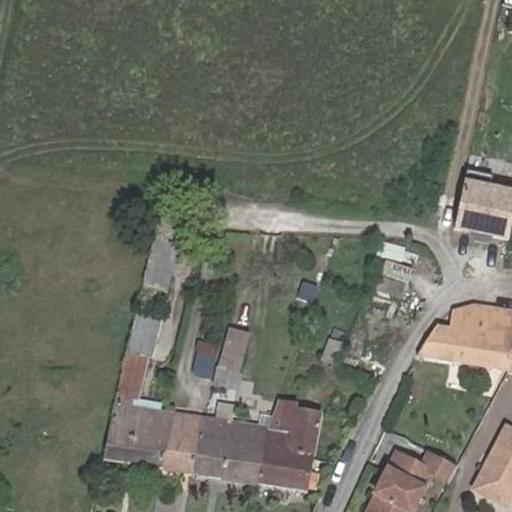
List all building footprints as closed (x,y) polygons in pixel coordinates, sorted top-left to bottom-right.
[(182,221),(159,216),(141,294),(156,298),(158,289),(166,291),(182,221)] [(380,242),(376,257),(402,263),(405,248),(380,242)] [(385,262),(381,274),(406,284),(411,272),(385,262)] [(400,300),(405,286),(379,277),(375,291),(400,300)] [(511,357),(511,314),(471,309),(452,314),(449,330),(436,328),(416,358),(509,373),(511,357)] [(239,391),(255,327),(244,324),(244,320),(236,318),(235,322),(230,321),(214,384),(239,391)] [(135,319),(127,356),(147,361),(153,362),(162,325),(135,319)] [(321,363),(338,369),(346,343),(330,338),(321,363)] [(212,380),(220,347),(204,344),(202,355),(197,354),(191,375),(212,380)] [(162,469),(173,413),(132,406),(133,399),(138,400),(147,361),(127,356),(103,460),(162,469)] [(192,474),(221,478),(232,422),(235,407),(219,404),(216,419),(202,417),(192,474)] [(273,415),(260,484),(316,493),(319,474),(312,474),(321,415),(294,411),(295,406),(277,404),(273,415)] [(202,417),(173,413),(162,469),(192,474),(202,417)] [(221,478),(260,484),(273,415),(258,413),(255,425),(232,422),(221,478)] [(511,494),(511,433),(506,430),(474,491),(505,508),(511,494)] [(404,442),(399,453),(421,463),(426,452),(404,442)] [(447,488),(457,470),(431,455),(421,472),(398,460),(369,511),(413,511),(431,479),(447,488)]
